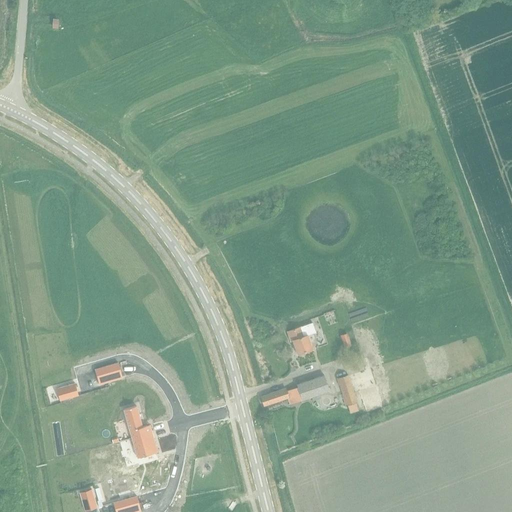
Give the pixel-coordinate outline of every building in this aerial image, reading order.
[(312,321),(286,331),(291,342),(292,341),(297,355),(312,349),(310,344),(317,341),(314,332),(315,332),(312,321)] [(99,384),(122,378),(118,363),(95,370),(99,384)] [(296,384),(297,387),(285,391),(284,389),(261,397),(264,406),(288,398),(290,404),(329,391),(324,375),(296,384)] [(350,413),(359,410),(348,375),(339,378),(350,413)] [(75,383),(56,389),(59,400),(78,395),(75,383)] [(136,406),(124,409),(132,438),(151,432),(149,425),(142,427),(136,406)] [(151,432),(132,438),(137,458),(157,452),(151,432)] [(91,489),(79,492),(85,511),(96,507),(91,489)] [(113,503),(115,511),(136,511),(141,511),(136,496),(113,503)]
